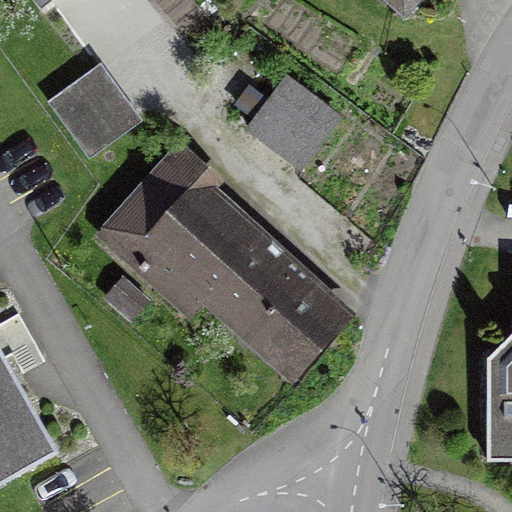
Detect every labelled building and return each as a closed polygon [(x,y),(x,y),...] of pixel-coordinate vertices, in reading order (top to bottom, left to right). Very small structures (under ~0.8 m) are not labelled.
[(389,0),(417,26),(441,0),(389,0)] [(103,76),(53,111),(96,174),(147,138),(103,76)] [(296,89),(252,141),(299,181),(344,129),(296,89)] [(214,184),(145,255),(295,401),(364,331),(214,184)] [(495,470),(511,470),(511,353),(495,370),(495,470)] [(0,493),(59,458),(0,359),(0,493)]
